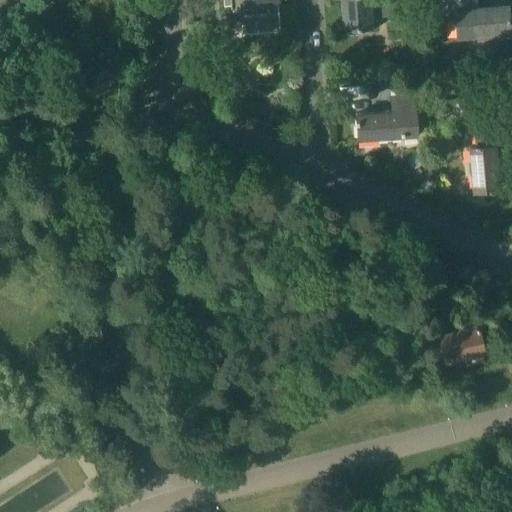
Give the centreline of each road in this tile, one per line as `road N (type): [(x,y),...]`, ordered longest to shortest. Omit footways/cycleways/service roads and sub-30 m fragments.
road 1 (residential): [(311,166),(172,92),(164,0)]
road 2 (residential): [(511,262),(311,166)]
road 3 (residential): [(311,166),(303,0)]
